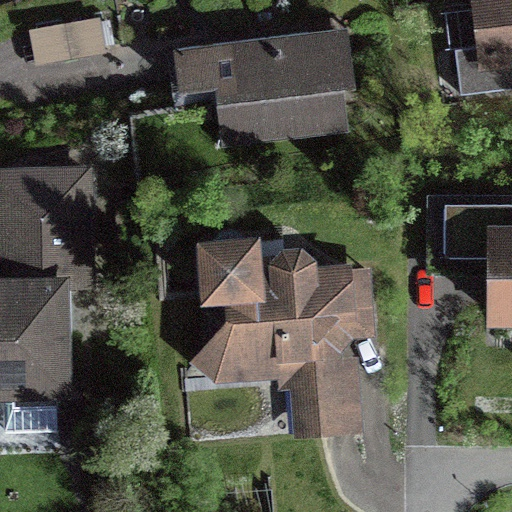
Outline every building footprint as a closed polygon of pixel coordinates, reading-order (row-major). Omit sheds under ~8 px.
[(511,0),(476,0),(484,61),(511,57),(511,0)] [(76,57),(97,54),(91,23),(71,27),(76,57)] [(247,146),(346,133),(340,92),(352,91),(346,43),(306,48),(304,34),(173,51),(179,93),(239,86),(247,146)] [(83,175),(14,177),(16,269),(0,269),(0,409),(0,432),(55,431),(55,427),(74,427),(74,385),(57,385),(55,290),(86,289),(83,175)] [(509,197),(424,197),(423,257),(493,257),(493,321),(511,321),(511,232),(508,232),(509,197)] [(346,316),(342,273),(309,275),(308,264),(297,254),(281,255),(272,264),(252,265),(250,243),(200,247),(204,297),(225,295),(226,321),(194,361),(214,379),(279,374),(280,387),(313,384),(317,434),(354,431),(350,372),(338,362),(316,363),(314,337),(332,316),(346,316)]
